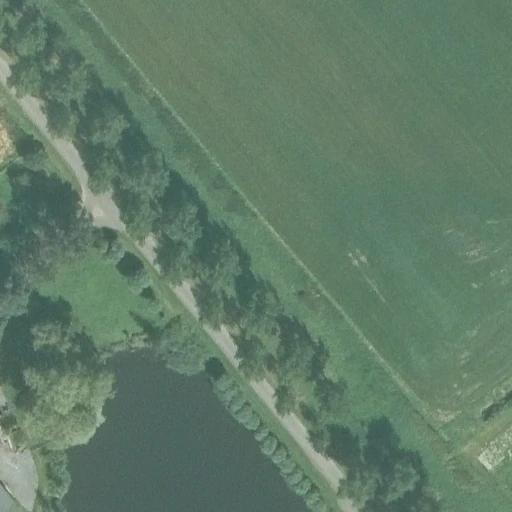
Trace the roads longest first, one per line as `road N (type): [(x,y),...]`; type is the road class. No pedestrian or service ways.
road 1 (track): [(45,0),(469,511)]
road 2 (tertiary): [(364,511),(0,68)]
